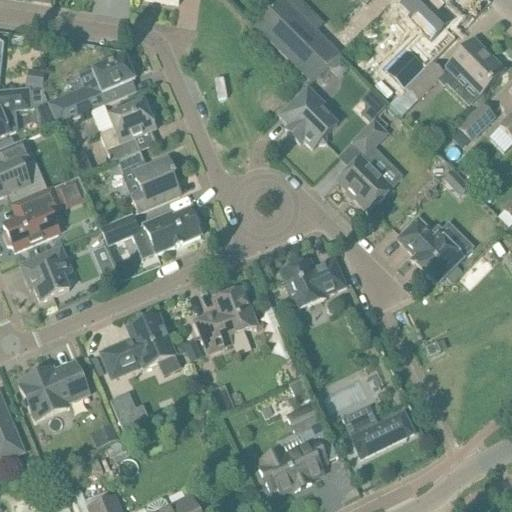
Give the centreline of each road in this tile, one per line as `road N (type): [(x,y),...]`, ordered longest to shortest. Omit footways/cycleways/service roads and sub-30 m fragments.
road 1 (residential): [(265,211),(216,177),(156,41),(0,15)]
road 2 (residential): [(12,350),(231,257),(265,211)]
road 3 (residential): [(265,211),(326,225),(350,249),(385,317)]
